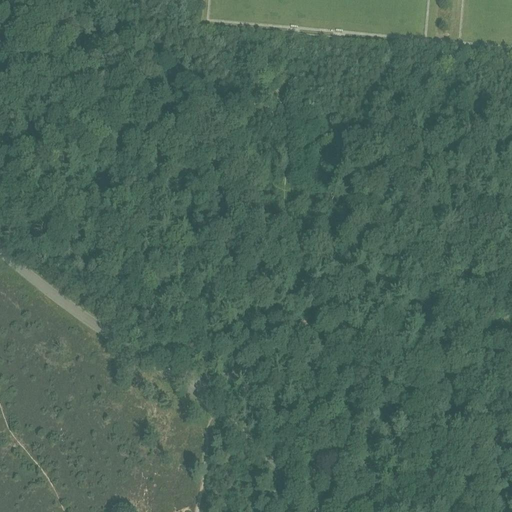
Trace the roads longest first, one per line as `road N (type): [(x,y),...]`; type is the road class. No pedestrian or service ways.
road 1 (unclassified): [(511,344),(474,334),(385,367),(261,373),(190,389)]
road 2 (unclassified): [(190,389),(0,250)]
road 3 (unclassified): [(190,389),(316,511)]
